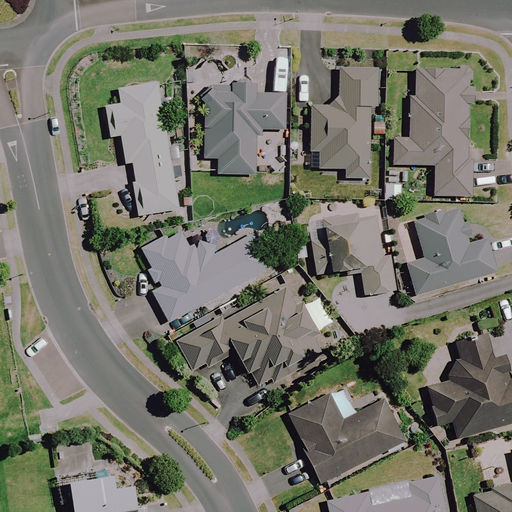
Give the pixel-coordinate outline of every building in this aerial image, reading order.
[(385,71),(379,71),(338,70),(337,109),(311,108),(310,153),(317,153),(316,170),(343,171),(342,180),(366,181),(368,135),(382,135),(383,121),(377,121),(378,89),(384,90),(385,71)] [(463,137),(468,137),(469,122),(464,121),(464,105),(470,105),(471,89),(462,88),(463,72),(413,70),(409,140),(394,140),(393,166),(433,167),(432,197),(465,198),(467,162),(462,162),(463,137)] [(283,97),(254,96),(254,84),(231,83),(230,95),(202,94),(199,161),(214,161),(214,177),(255,179),(257,131),(281,132),(283,97)] [(124,165),(131,164),(133,182),(131,182),(136,218),(178,211),(157,84),(117,91),(119,106),(103,108),(108,139),(119,137),(124,165)] [(404,184),(384,184),(383,201),(403,202),(404,184)] [(485,241),(467,246),(465,238),(473,235),(468,220),(460,222),(457,209),(412,221),(423,261),(406,266),(414,297),(495,274),(485,241)] [(324,244),(310,245),(293,246),(295,263),(311,262),(312,275),(357,271),(360,298),(393,296),(390,256),(381,256),(378,219),(355,221),(355,218),(322,220),(324,244)] [(225,251),(198,244),(189,248),(181,233),(165,241),(163,238),(140,250),(149,268),(144,271),(153,289),(149,291),(167,323),(269,269),(252,237),(225,251)] [(243,314),(241,309),(236,301),(217,310),(221,319),(175,342),(189,371),(231,351),(246,381),(251,378),(258,391),(322,359),(311,336),(331,326),(317,298),(293,310),(284,293),(243,314)] [(453,345),(458,363),(444,367),(447,380),(423,386),(434,428),(449,424),(453,439),(511,423),(511,374),(507,354),(491,358),(486,336),(453,345)] [(354,416),(341,390),(285,419),(303,455),(319,485),(405,441),(384,401),(354,416)] [(511,511),(511,455),(511,456),(511,457),(511,484),(471,494),(475,511),(511,511)] [(117,489),(115,476),(67,483),(70,505),(71,511),(138,511),(135,487),(117,489)] [(366,493),(325,502),(326,511),(443,511),(436,478),(407,484),(411,499),(369,507),(366,493)]
